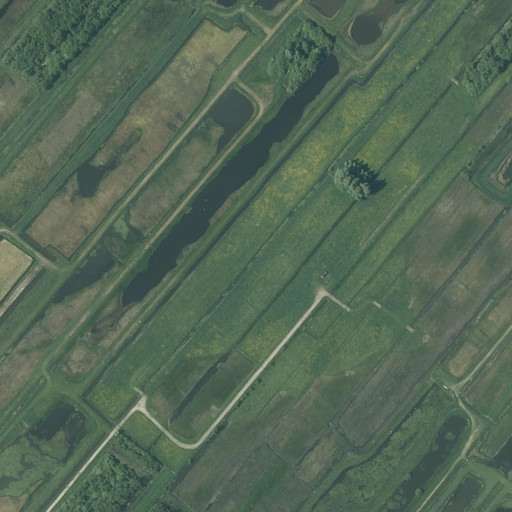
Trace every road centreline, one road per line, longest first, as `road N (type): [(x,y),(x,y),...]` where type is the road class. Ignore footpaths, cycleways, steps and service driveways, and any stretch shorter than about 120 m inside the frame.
road 1 (track): [(135,387),(144,397),(138,404),(188,447),(324,293),(348,308)]
road 2 (track): [(511,326),(456,393),(475,431),(415,511)]
road 3 (track): [(138,404),(48,511)]
